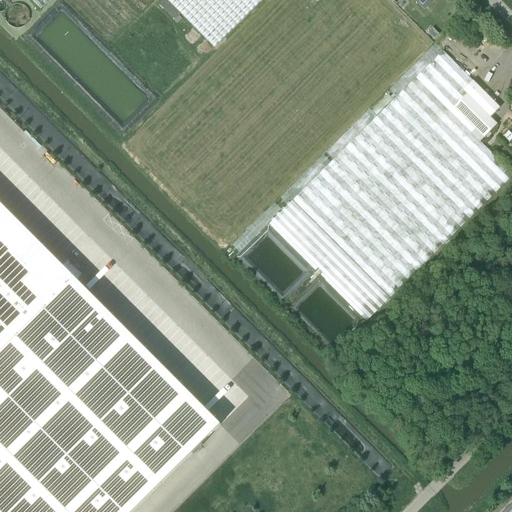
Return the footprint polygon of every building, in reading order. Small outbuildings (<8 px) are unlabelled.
[(30,0),(40,10),(50,0),(30,0)] [(166,0),(214,47),(262,0),(166,0)] [(415,0),(424,9),(433,0),(415,0)] [(498,107),(472,81),(443,51),(271,222),(368,319),(495,193),(455,152),(490,117),(489,117),(498,107)] [(455,152),(495,193),(511,175),(511,173),(479,141),(485,136),(492,128),(496,124),(490,117),(455,152)] [(0,511),(132,511),(191,454),(193,455),(194,454),(193,454),(202,445),(202,446),(203,445),(201,444),(221,425),(76,280),(81,276),(67,262),(62,266),(0,203),(0,511)]
